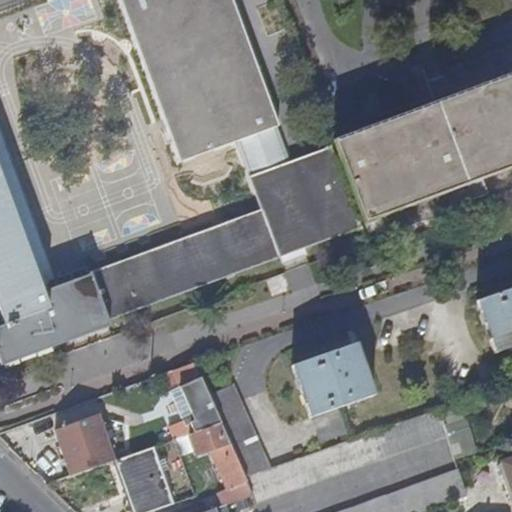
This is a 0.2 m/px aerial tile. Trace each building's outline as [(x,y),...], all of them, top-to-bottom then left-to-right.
[(106,319),(359,226),(330,150),(292,165),(230,0),(118,0),(179,163),(235,143),(262,213),(90,275),(89,274),(87,275),(88,277),(40,294),(0,182),(0,316),(4,326),(0,327),(0,366),(0,367),(76,339),(73,331),(103,320),(106,328),(109,327),(106,319)] [(511,167),(511,76),(435,106),(334,144),(364,222),(511,167)] [(511,287),(477,300),(495,353),(508,348),(510,351),(511,350),(511,287)] [(76,339),(106,328),(103,320),(73,331),(76,339)] [(373,395),(355,342),(291,365),(310,417),(311,417),(320,441),(344,432),(336,408),(373,395)] [(219,423),(207,397),(199,378),(179,388),(193,421),(188,423),(192,433),(219,423)] [(243,477),(269,468),(233,386),(207,397),(219,423),(243,477)] [(436,411),(445,435),(453,457),(473,450),(456,405),(436,411)] [(436,411),(436,409),(397,423),(347,440),(287,461),(269,468),(243,477),(252,496),(251,496),(253,502),(334,475),(445,435),(436,411)] [(69,476),(110,461),(94,416),(53,431),(69,476)] [(252,496),(243,477),(219,423),(192,433),(186,435),(196,455),(208,450),(233,502),(251,496),(252,496)] [(31,438),(21,427),(0,435),(4,440),(1,442),(7,448),(31,438)] [(152,511),(192,498),(172,440),(113,461),(130,511),(152,511)] [(511,457),(498,463),(511,505),(511,457)] [(344,511),(421,511),(468,495),(459,471),(344,511)]
